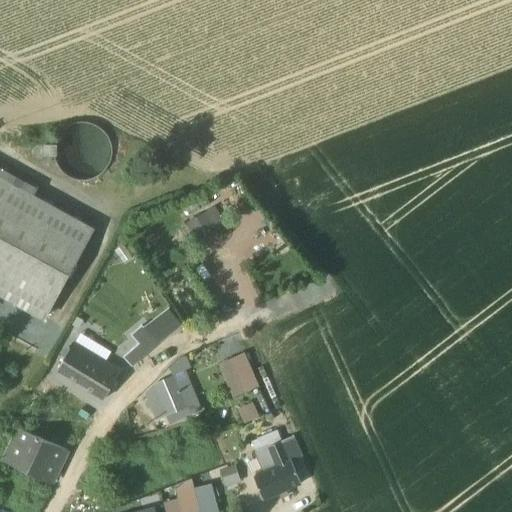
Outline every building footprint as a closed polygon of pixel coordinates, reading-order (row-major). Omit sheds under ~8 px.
[(112,156),(111,144),(105,133),(96,126),(84,123),(72,125),(62,132),(55,142),(54,154),(57,166),(65,175),(76,180),(88,181),(99,176),(107,168),(112,156)] [(0,296),(43,320),(93,229),(34,197),(37,190),(0,169),(0,296)] [(212,209),(206,213),(209,217),(206,219),(214,232),(223,227),(212,209)] [(206,213),(190,223),(200,240),(214,232),(206,219),(209,217),(206,213)] [(200,240),(190,223),(186,225),(197,242),(200,240)] [(147,353),(158,344),(142,326),(130,336),(138,344),(139,344),(147,353)] [(88,390),(104,399),(121,373),(75,344),(60,368),(90,387),(88,390)] [(139,344),(138,344),(123,358),(131,367),(147,353),(139,344)] [(244,353),(230,360),(245,393),(259,387),(244,353)] [(179,358),(169,368),(173,378),(185,373),(192,370),(186,356),(179,358)] [(233,398),(245,393),(230,360),(219,365),(233,398)] [(168,414),(171,422),(190,414),(185,403),(196,399),(185,373),(173,378),(154,386),(147,393),(157,418),(168,414)] [(237,409),(244,425),(259,418),(253,403),(237,409)] [(5,460),(24,469),(32,472),(52,482),(67,451),(20,429),(20,430),(19,430),(5,460)] [(275,432),(260,438),(265,449),(268,448),(279,443),(275,432)] [(293,437),(281,442),(279,443),(268,448),(276,468),(290,462),(291,461),(292,462),(302,458),(293,437)] [(260,438),(251,442),(256,453),(265,449),(260,438)] [(116,453),(120,463),(139,457),(135,446),(116,453)] [(265,449),(256,453),(264,473),(276,468),(268,448),(265,449)] [(254,477),(264,500),(301,484),(292,462),(291,461),(290,462),(276,468),(264,473),(254,477)] [(240,483),(235,466),(219,470),(225,488),(240,483)] [(29,478),(32,472),(24,469),(21,475),(29,478)] [(178,500),(181,511),(199,511),(194,491),(191,480),(174,486),(178,500)] [(218,511),(212,487),(194,491),(199,511),(218,511)] [(181,511),(178,500),(166,503),(167,511),(181,511)]
